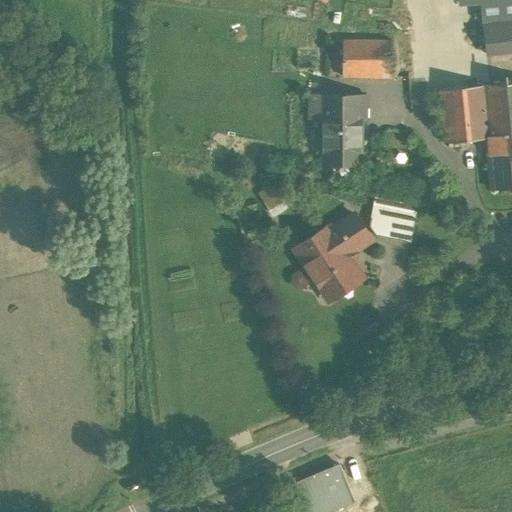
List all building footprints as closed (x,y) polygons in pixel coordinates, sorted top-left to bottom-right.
[(511,17),(482,21),(486,54),(511,50),(511,17)] [(394,39),(344,39),(343,75),(394,75),(394,39)] [(511,81),(439,89),(445,142),(488,138),(486,113),(511,110),(511,81)] [(361,120),(339,120),(339,95),(323,95),(323,164),(361,164),(361,120)] [(365,95),(339,95),(339,120),(361,120),(366,120),(365,95)] [(511,110),(486,113),(488,138),(492,189),(511,186),(511,110)] [(417,214),(392,209),(390,220),(371,217),(369,225),(376,236),(377,235),(411,242),(417,214)] [(354,214),(331,229),(329,226),(295,248),(327,297),(335,291),(338,292),(351,283),(352,280),(361,274),(351,260),(354,258),(355,253),(353,251),(371,239),(354,214)] [(339,464),(293,483),(304,511),(326,511),(354,501),(339,464)]
